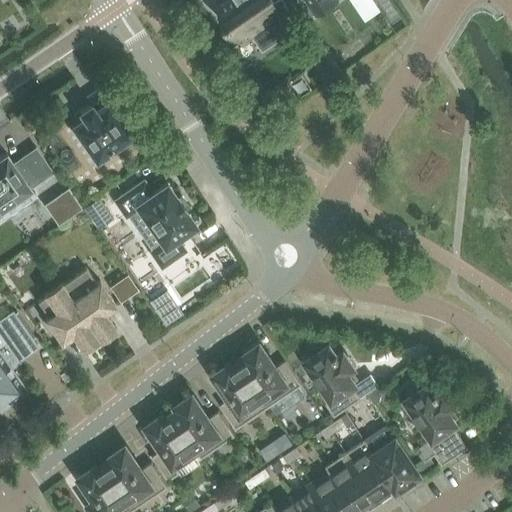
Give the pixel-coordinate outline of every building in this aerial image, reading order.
[(272,0),(226,0),(219,5),(230,22),(229,23),(231,26),(232,25),(238,33),(248,26),(253,34),(263,48),(287,32),(278,17),(272,10),(277,6),(272,0)] [(300,0),(310,14),(331,0),(300,0)] [(328,49),(314,58),(326,77),(340,68),(328,49)] [(122,90),(113,77),(102,85),(111,98),(122,90)] [(74,125),(97,158),(130,134),(98,88),(86,96),(90,102),(73,113),(74,115),(80,111),(85,117),(74,125)] [(36,146),(13,162),(6,152),(0,156),(0,206),(53,170),(36,146)] [(152,190),(143,179),(115,199),(126,214),(138,206),(159,236),(162,241),(150,249),(161,265),(185,249),(177,237),(196,223),(178,197),(166,180),(152,190)] [(68,186),(58,193),(72,213),(82,206),(68,186)] [(114,217),(99,196),(84,207),(99,228),(114,217)] [(236,253),(224,261),(228,268),(240,259),(236,253)] [(62,282),(61,281),(60,281),(100,338),(116,327),(105,311),(116,303),(99,279),(96,281),(86,266),(62,282)] [(120,300),(138,288),(127,273),(110,285),(120,300)] [(98,337),(99,338),(100,338),(60,281),(44,292),(45,294),(37,300),(48,315),(45,317),(62,341),(73,333),(83,348),(98,337)] [(150,302),(157,312),(170,303),(164,293),(150,302)] [(0,406),(25,389),(7,362),(16,355),(18,359),(38,346),(12,310),(0,318),(0,333),(5,341),(0,345),(0,406)] [(244,353),(246,356),(238,362),(268,406),(302,382),(286,358),(276,365),(274,362),(268,352),(267,352),(260,342),(258,343),(257,344),(248,351),(247,350),(246,351),(246,352),(244,353)] [(335,414),(354,401),(361,397),(353,385),(357,382),(348,370),(355,366),(344,350),(339,353),(337,350),(336,351),(330,343),(306,359),(315,372),(314,372),(320,381),(321,381),(332,398),(326,401),(335,414)] [(268,406),(238,362),(233,365),(231,362),(229,363),(227,364),(218,371),(218,370),(216,371),(217,372),(215,373),(221,383),(228,393),(230,396),(220,403),(236,427),(268,406)] [(423,378),(406,390),(410,395),(406,397),(415,410),(421,420),(433,436),(417,447),(423,456),(424,457),(425,459),(431,455),(435,452),(442,463),(468,446),(453,423),(457,421),(449,408),(455,404),(444,388),(440,391),(438,389),(436,390),(430,381),(427,383),(423,378)] [(372,399),(367,392),(361,397),(354,401),(358,408),(372,399)] [(203,455),(235,434),(219,409),(209,416),(207,413),(200,403),(193,393),(191,395),(191,394),(189,395),(190,396),(180,402),(179,403),(177,404),(179,407),(173,411),(203,455)] [(196,448),(201,457),(203,455),(173,411),(166,416),(164,413),(162,414),(161,414),(160,415),(151,422),(151,421),(149,422),(149,423),(147,424),(154,434),(154,435),(161,444),(163,447),(152,454),(169,478),(180,471),(175,463),(196,448)] [(347,412),(341,416),(346,422),(348,425),(353,421),(347,412)] [(346,422),(341,416),(329,424),(334,430),(346,422)] [(321,429),(326,436),(334,430),(329,424),(321,429)] [(254,439),(247,428),(236,436),(244,447),(254,439)] [(421,472),(393,433),(373,446),(401,488),(403,486),(402,485),(417,476),(417,477),(419,475),(419,474),(421,472)] [(372,447),(365,437),(347,450),(379,497),(388,491),(386,488),(393,483),(397,489),(400,487),(401,488),(373,446),(372,447)] [(110,456),(112,459),(108,462),(137,506),(168,485),(152,461),(142,467),(140,465),(140,464),(134,455),(133,455),(126,445),(124,446),(122,447),(123,447),(113,453),(112,454),(110,456)] [(301,452),(297,445),(290,450),(295,457),(301,452)] [(283,454),(288,461),(295,457),(290,450),(283,454)] [(379,497),(347,450),(327,463),(357,507),(365,502),(367,505),(379,497)] [(424,457),(417,461),(424,471),(435,463),(431,455),(425,459),(424,457)] [(277,460),(272,464),(277,472),(283,468),(277,460)] [(127,511),(137,506),(108,462),(99,468),(97,465),(95,466),(94,466),(93,467),(84,473),(82,474),(80,476),(87,486),(94,496),(94,495),(96,498),(90,503),(91,505),(92,506),(95,511),(127,511)] [(326,464),(330,470),(312,482),(331,511),(350,511),(357,507),(327,463),(326,464)] [(270,474),(265,467),(251,476),(256,483),(270,474)] [(246,480),(250,487),(256,483),(251,476),(246,480)] [(331,511),(312,482),(292,496),(303,511),(331,511)] [(182,499),(191,511),(200,505),(192,492),(182,499)] [(232,499),(228,492),(212,503),(216,510),(232,499)] [(275,507),(271,501),(269,503),(274,511),(303,511),(292,496),(275,507)] [(201,510),(202,511),(213,511),(216,510),(212,503),(201,510)] [(255,511),(274,511),(269,503),(255,511)]
